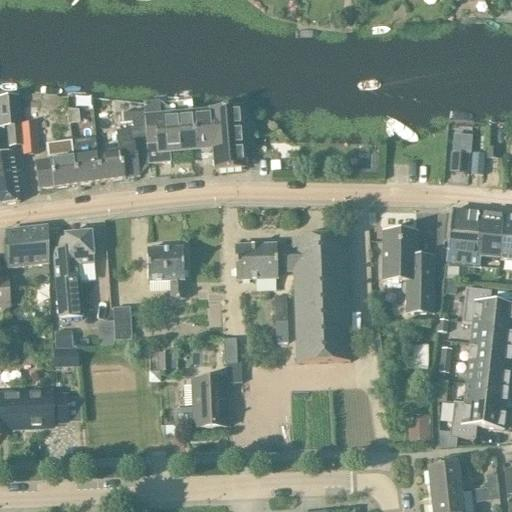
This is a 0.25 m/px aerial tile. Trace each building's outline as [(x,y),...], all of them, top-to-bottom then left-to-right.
[(0,98),(0,128),(21,126),(18,97),(0,98)] [(192,114),(195,150),(213,148),(216,173),(243,170),(239,108),(210,110),(210,113),(192,114)] [(78,112),(68,111),(70,125),(80,124),(78,112)] [(144,166),(149,166),(144,119),(144,113),(119,115),(120,124),(133,123),(133,130),(116,132),(117,142),(96,145),(97,156),(100,183),(125,181),(125,180),(140,178),(139,174),(144,166)] [(169,152),(195,150),(192,114),(144,119),(149,166),(170,164),(169,152)] [(35,131),(34,125),(21,126),(23,157),(33,156),(31,132),(35,131)] [(67,160),(35,164),(38,189),(38,191),(53,189),(53,191),(78,188),(78,186),(74,159),(73,154),(66,155),(67,160)] [(0,157),(0,205),(19,203),(11,155),(0,157)] [(451,155),(450,174),(467,175),(468,156),(451,155)] [(491,155),(491,175),(502,175),(502,155),(491,155)] [(97,156),(74,159),(78,186),(78,188),(101,185),(100,183),(97,156)] [(471,159),(471,173),(483,173),(483,160),(477,159),(471,159)] [(481,215),(452,212),(448,240),(477,244),(481,215)] [(499,244),(503,218),(481,215),(477,244),(475,260),(479,261),(498,263),(499,244)] [(511,219),(503,218),(499,244),(498,263),(511,264),(511,219)] [(47,227),(4,232),(9,271),(41,268),(49,267),(51,267),(47,227)] [(77,267),(93,266),(90,233),(63,236),(63,240),(50,241),(57,320),(81,318),(77,267)] [(383,235),(383,283),(407,283),(407,292),(413,292),(413,315),(432,316),(432,259),(415,259),(415,235),(383,235)] [(296,366),(349,364),(345,238),(291,240),(292,248),(276,248),(276,246),(234,248),(235,283),(277,282),(277,274),(293,273),(296,366)] [(448,240),(445,265),(478,269),(479,261),(475,260),(477,244),(448,240)] [(183,250),(160,250),(158,247),(151,248),(149,251),(146,251),(147,284),(170,284),(170,301),(184,300),(183,250)] [(49,267),(41,268),(42,276),(50,275),(49,267)] [(0,307),(10,308),(8,282),(0,282),(0,307)] [(462,324),(472,325),(511,328),(511,307),(489,305),(490,292),(465,290),(462,324)] [(275,345),(288,344),(286,298),(273,298),(275,345)] [(130,340),(129,308),(113,309),(114,341),(130,340)] [(438,323),(437,335),(446,336),(447,324),(438,323)] [(511,328),(472,325),(469,345),(511,349),(511,346),(511,328)] [(71,332),(54,333),(55,349),(72,348),(71,332)] [(237,366),(236,342),(223,342),(224,367),(237,366)] [(469,345),(467,365),(510,370),(511,349),(469,345)] [(78,368),(78,352),(56,353),(56,369),(78,368)] [(441,352),(440,362),(440,363),(449,364),(450,364),(451,353),(441,352)] [(427,370),(428,355),(407,354),(407,369),(427,370)] [(158,376),(170,375),(170,356),(157,356),(158,376)] [(440,362),(438,375),(448,376),(450,364),(449,364),(440,363),(440,362)] [(467,365),(465,385),(507,390),(510,370),(467,365)] [(228,430),(226,382),(192,384),(195,432),(228,430)] [(445,403),(447,383),(438,382),(437,393),(436,402),(445,403)] [(465,385),(463,406),(505,410),(507,390),(465,385)] [(53,424),(67,423),(66,399),(52,400),(52,395),(0,396),(0,436),(10,436),(10,430),(53,429),(53,424)] [(505,410),(463,406),(453,405),(449,438),(474,441),(476,428),(503,431),(505,410)] [(407,418),(408,444),(431,442),(429,417),(407,418)] [(431,496),(462,493),(459,467),(428,470),(431,496)] [(506,496),(511,495),(511,469),(503,471),(506,496)] [(487,490),(497,489),(496,476),(486,477),(487,490)] [(497,489),(487,490),(488,502),(499,501),(497,489)] [(488,502),(487,490),(473,492),(475,504),(488,502)] [(464,511),(462,493),(431,496),(432,511),(464,511)]
